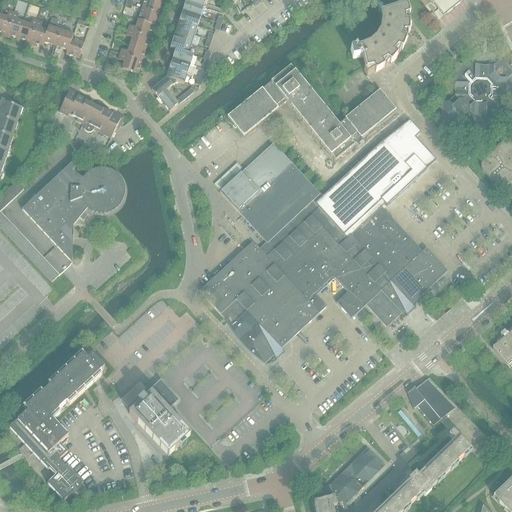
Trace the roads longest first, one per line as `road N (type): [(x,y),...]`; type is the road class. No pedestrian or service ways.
road 1 (residential): [(409,111),(335,175),(285,116),(242,151),(231,139),(181,184)]
road 2 (tertiary): [(318,441),(511,285)]
road 3 (residential): [(181,184),(135,111),(110,85),(85,77),(109,0)]
road 4 (residential): [(318,441),(182,294)]
road 5 (residential): [(409,111),(399,80),(499,5)]
road 6 (residential): [(511,229),(409,111)]
road 7 (tertiary): [(137,511),(278,480)]
